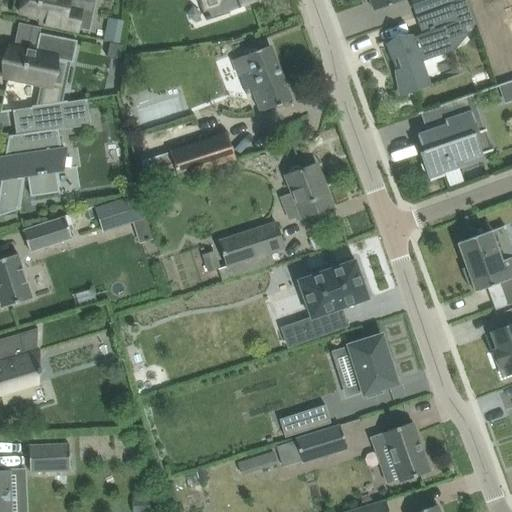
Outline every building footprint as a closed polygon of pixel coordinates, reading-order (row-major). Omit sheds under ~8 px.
[(64,10),(66,0),(21,0),(18,13),(39,17),(38,23),(77,31),(77,29),(89,32),(92,15),(81,12),(81,11),(74,10),(73,12),(64,10)] [(199,0),(203,13),(221,7),(223,11),(253,1),(252,0),(199,0)] [(403,0),(369,0),(373,11),(403,0)] [(409,0),(414,13),(450,0),(409,0)] [(422,34),(387,47),(404,95),(431,85),(422,59),(453,47),(450,39),(470,31),(459,1),(416,17),(422,34)] [(121,41),(122,19),(105,18),(103,40),(121,41)] [(511,23),(493,30),(501,53),(511,48),(511,23)] [(11,47),(4,78),(41,85),(36,107),(63,103),(66,88),(52,86),(57,60),(74,63),(78,41),(40,34),(36,52),(11,47)] [(245,55),(232,60),(238,76),(246,94),(252,91),(260,113),(272,108),(291,101),(269,46),(251,53),(245,55)] [(446,125),(417,135),(420,145),(424,144),(426,150),(420,152),(424,163),(420,164),(426,182),(444,176),(443,172),(462,165),(460,162),(480,155),(472,134),(478,132),(472,114),(466,96),(439,106),(446,125)] [(35,107),(34,107),(37,132),(16,135),(9,136),(5,158),(1,159),(0,163),(0,179),(1,179),(0,183),(0,215),(19,209),(25,175),(27,175),(31,196),(60,192),(56,171),(63,170),(66,145),(63,146),(60,128),(66,127),(64,113),(89,110),(87,99),(67,102),(62,103),(35,107)] [(169,152),(178,179),(235,160),(226,134),(169,152)] [(285,175),(292,193),(302,219),(332,207),(315,164),(285,175)] [(71,238),(64,217),(22,231),(29,252),(71,238)] [(218,241),(226,266),(284,247),(276,223),(218,241)] [(511,256),(502,261),(490,231),(457,243),(466,267),(461,269),(468,287),(472,285),(475,292),(495,285),(503,306),(505,306),(506,306),(507,306),(511,303),(511,256)] [(201,255),(207,272),(220,268),(214,250),(201,255)] [(32,298),(17,254),(0,259),(0,304),(1,308),(32,298)] [(368,256),(311,276),(331,332),(364,320),(358,302),(381,294),(368,256)] [(297,304),(270,313),(274,326),(301,317),(297,304)] [(508,326),(490,332),(496,349),(493,351),(502,377),(511,373),(511,308),(503,312),(508,326)] [(40,374),(40,368),(38,368),(39,350),(36,351),(37,328),(0,339),(0,394),(38,383),(38,373),(40,374)] [(383,388),(398,384),(381,336),(348,346),(365,394),(366,394),(368,399),(385,393),(383,388)] [(325,405),(279,419),(284,437),(330,423),(325,405)] [(382,433),(369,438),(373,451),(387,446),(399,482),(429,471),(412,422),(382,433)] [(340,425),(295,439),(302,462),(347,448),(340,425)] [(68,444),(28,446),(30,472),(70,470),(68,444)] [(272,448),(234,457),(238,470),(275,461),(272,448)] [(204,469),(197,471),(201,482),(207,480),(204,469)] [(11,511),(10,470),(0,470),(0,511),(11,511)] [(388,511),(385,501),(348,511),(388,511)]
